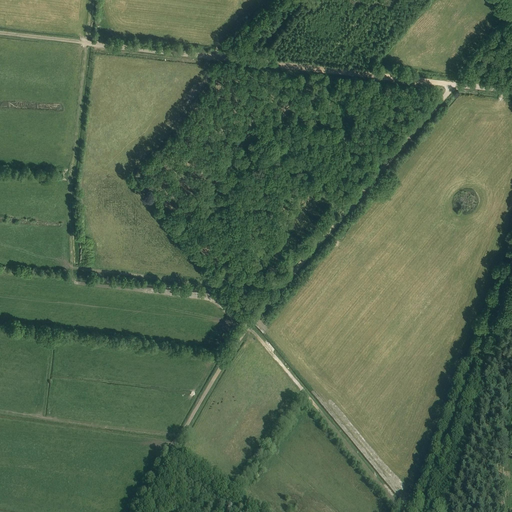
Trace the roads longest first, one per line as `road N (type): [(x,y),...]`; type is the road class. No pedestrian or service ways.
road 1 (track): [(170,457),(255,317),(455,84),(511,90)]
road 2 (track): [(0,32),(455,84)]
road 3 (tertiary): [(423,511),(511,268)]
